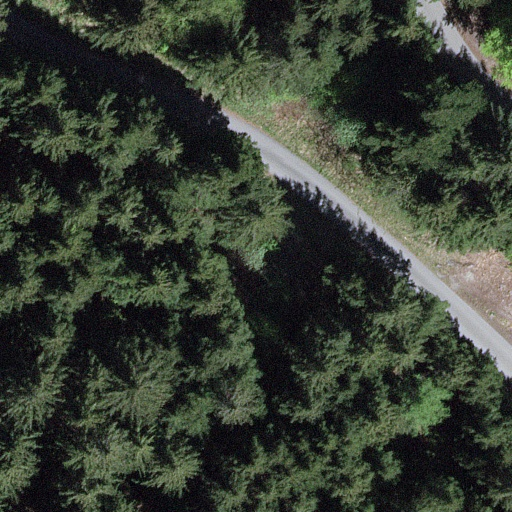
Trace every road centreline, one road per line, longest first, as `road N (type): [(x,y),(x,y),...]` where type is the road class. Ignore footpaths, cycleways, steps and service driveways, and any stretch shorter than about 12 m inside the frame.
road 1 (track): [(2,0),(221,125),(511,359)]
road 2 (track): [(511,116),(451,65),(413,0)]
